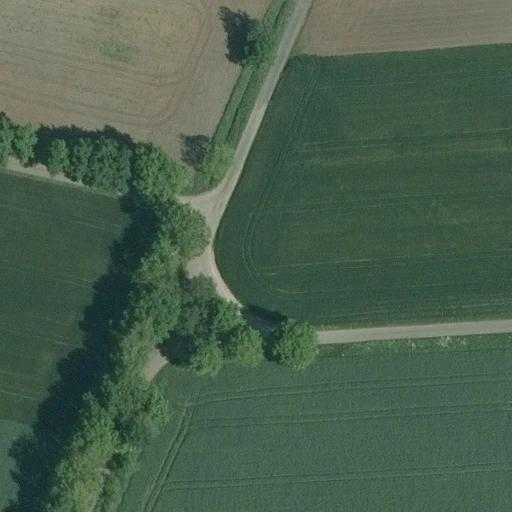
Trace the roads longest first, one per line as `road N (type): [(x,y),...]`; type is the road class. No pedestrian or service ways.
road 1 (track): [(303,0),(88,511)]
road 2 (unclassified): [(511,327),(272,340),(237,319),(215,292),(201,247)]
road 3 (unclassified): [(215,212),(0,164)]
